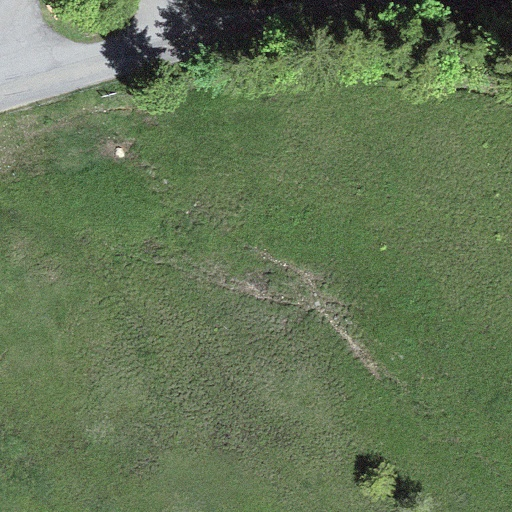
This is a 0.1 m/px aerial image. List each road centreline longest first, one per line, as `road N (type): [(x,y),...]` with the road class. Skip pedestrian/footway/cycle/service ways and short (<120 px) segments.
road 1 (unclassified): [(0,74),(194,31)]
road 2 (unclassified): [(194,31),(344,0)]
